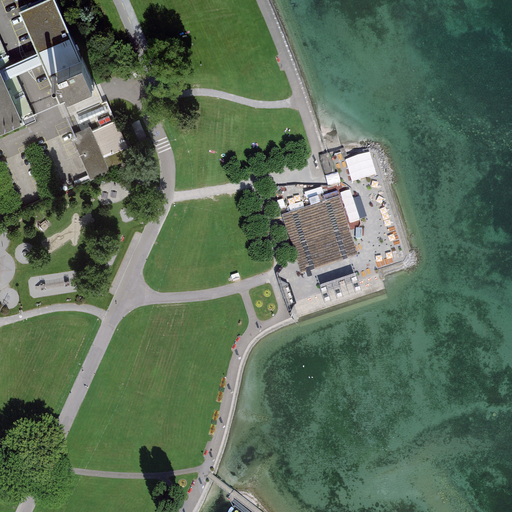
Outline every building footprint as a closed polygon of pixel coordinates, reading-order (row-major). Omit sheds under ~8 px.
[(52,85),(59,99),(94,84),(56,0),(35,0),(19,7),(23,15),(32,37),(38,50),(10,62),(15,72),(23,68),(41,60),(48,74),(52,85)] [(0,131),(34,116),(15,72),(10,62),(0,38),(0,131)] [(85,132),(74,137),(76,140),(81,151),(92,176),(108,169),(106,164),(122,157),(123,160),(132,156),(116,119),(109,122),(91,130),(90,127),(84,129),(85,132)] [(147,138),(139,120),(131,124),(139,142),(137,143),(141,152),(153,147),(148,137),(147,138)] [(343,181),(340,170),(329,173),(332,184),(343,181)]
